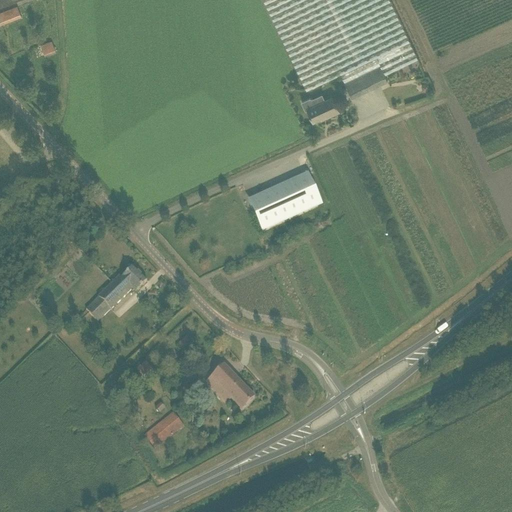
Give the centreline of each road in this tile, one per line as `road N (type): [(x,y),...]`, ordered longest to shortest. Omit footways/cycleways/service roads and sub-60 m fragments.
road 1 (tertiary): [(302,352),(214,319),(52,142)]
road 2 (primary): [(202,482),(345,418)]
road 3 (primary): [(334,402),(202,482)]
road 4 (primary): [(356,412),(463,318)]
road 5 (primary): [(463,318),(345,394)]
